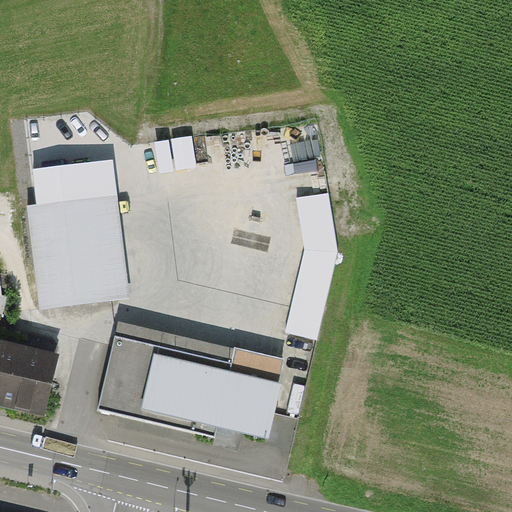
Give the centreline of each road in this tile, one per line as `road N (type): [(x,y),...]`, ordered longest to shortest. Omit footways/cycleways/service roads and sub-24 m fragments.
road 1 (primary): [(122,477),(265,511)]
road 2 (primary): [(0,448),(122,477)]
